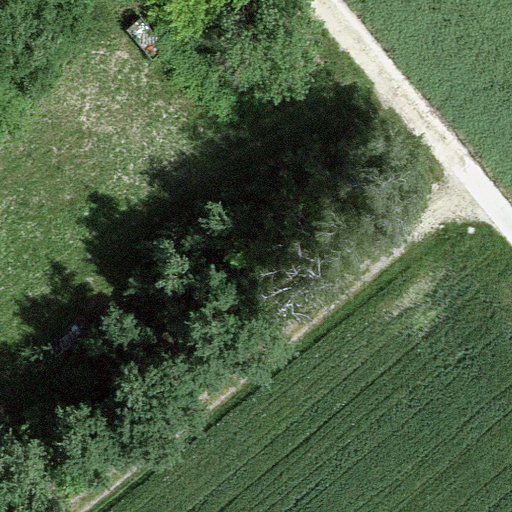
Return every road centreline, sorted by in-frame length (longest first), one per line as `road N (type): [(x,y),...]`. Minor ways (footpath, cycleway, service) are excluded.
road 1 (track): [(58,511),(471,179)]
road 2 (track): [(471,179),(330,0)]
